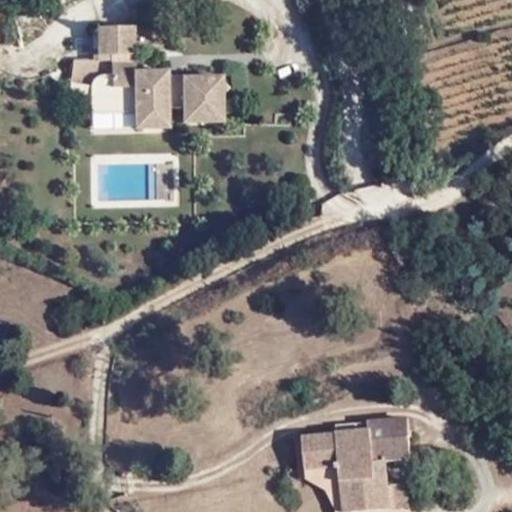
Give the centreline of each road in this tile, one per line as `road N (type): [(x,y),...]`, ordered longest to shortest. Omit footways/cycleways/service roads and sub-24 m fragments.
road 1 (unclassified): [(511,147),(414,206),(311,225),(110,332),(95,425),(94,490),(102,511)]
road 2 (unknown): [(110,332),(0,387)]
